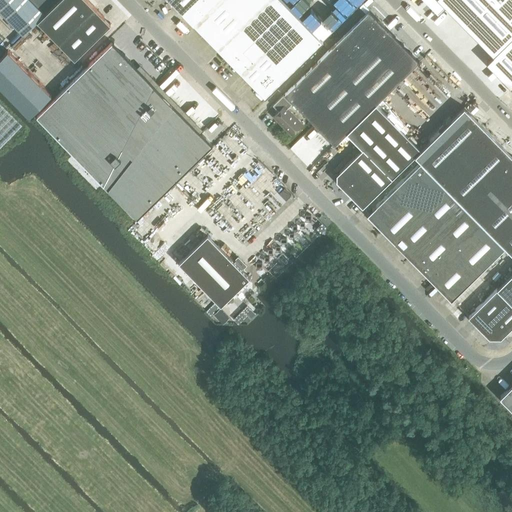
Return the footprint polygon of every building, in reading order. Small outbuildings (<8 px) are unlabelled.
[(38,20),(58,0),(0,0),(0,9),(23,33),(38,20)] [(88,0),(58,0),(38,20),(76,57),(111,23),(88,0)] [(323,40),(283,0),(171,0),(265,97),(323,40)] [(511,0),(427,0),(432,5),(438,10),(442,7),(445,4),(493,53),(486,60),(511,86),(511,85),(511,0)] [(347,132),(376,103),(419,60),(369,9),(285,93),(335,144),(347,132)] [(112,41),(37,114),(137,217),(213,144),(200,131),(112,41)] [(8,49),(0,56),(0,84),(29,114),(51,93),(8,49)] [(291,134),(303,122),(287,107),(292,102),(283,94),(273,104),(279,109),(275,113),(278,117),(276,118),(291,134)] [(0,146),(22,124),(0,102),(0,146)] [(363,206),(392,177),(415,154),(421,148),(376,103),(347,132),(362,148),(337,173),(337,180),(363,206)] [(421,160),(505,245),(511,252),(511,154),(464,106),(421,148),(415,154),(421,160)] [(451,298),(505,245),(421,160),(398,182),(367,212),(451,298)] [(234,259),(208,233),(179,261),(221,304),(250,276),(242,268),(244,266),(242,264),(236,258),(234,259)] [(511,271),(497,287),(511,302),(511,271)] [(511,302),(497,287),(468,315),(489,336),(501,336),(511,325),(511,302)] [(215,303),(208,310),(219,322),(226,315),(215,303)] [(255,312),(249,306),(244,311),(250,318),(255,312)] [(500,395),(511,407),(511,383),(500,395)]
